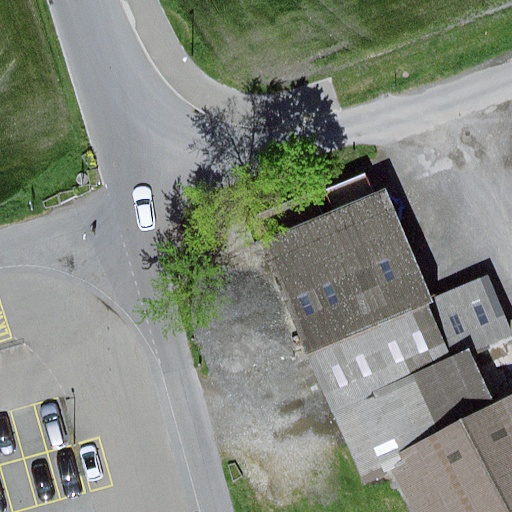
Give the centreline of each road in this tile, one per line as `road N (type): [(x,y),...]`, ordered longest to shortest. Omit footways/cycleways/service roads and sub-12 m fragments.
road 1 (unclassified): [(511,57),(164,190)]
road 2 (residential): [(252,511),(164,190)]
road 3 (residential): [(104,0),(164,190)]
road 4 (unclassified): [(164,190),(0,237)]
